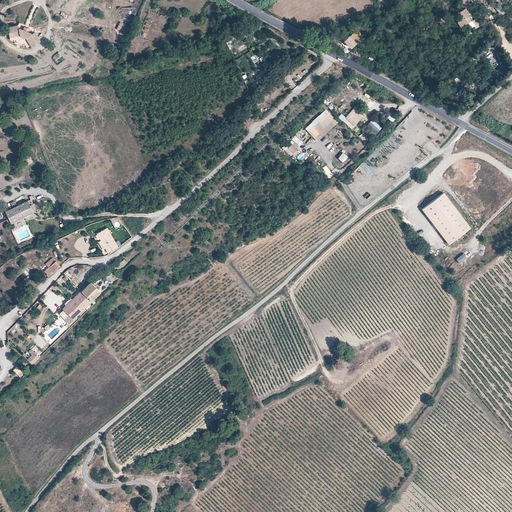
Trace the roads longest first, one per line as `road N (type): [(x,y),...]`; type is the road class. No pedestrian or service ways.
road 1 (unclassified): [(26,511),(85,444),(268,298),(461,123)]
road 2 (unclassified): [(330,53),(152,225),(107,259),(65,266),(0,324)]
road 3 (tertiary): [(461,123),(330,53)]
